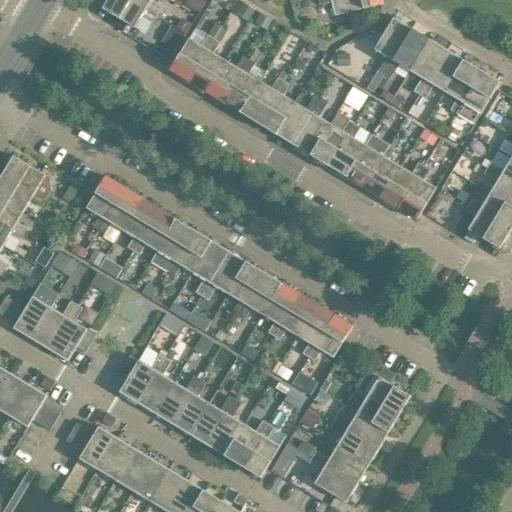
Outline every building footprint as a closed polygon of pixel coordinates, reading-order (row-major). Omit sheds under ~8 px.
[(108,0),(104,8),(136,27),(143,15),(154,21),(157,15),(131,0),(108,0)] [(161,9),(150,3),(152,0),(131,0),(157,15),(161,9)] [(206,0),(192,0),(189,6),(200,12),(207,0),(206,0)] [(318,0),(320,4),(332,1),(337,23),(349,20),(347,12),(383,3),(382,0),(318,0)] [(272,20),(260,13),(254,24),(266,31),(272,20)] [(375,49),(388,56),(380,70),(385,73),(413,28),(394,17),(375,49)] [(183,18),(177,28),(187,33),(192,23),(183,18)] [(216,22),(209,35),(215,38),(216,37),(222,26),(223,26),(216,22)] [(172,25),(163,41),(177,50),(187,34),(172,25)] [(216,37),(215,38),(221,42),(228,30),(222,26),(216,37)] [(391,77),(400,63),(411,70),(430,38),(413,28),(385,73),(391,77)] [(209,35),(202,45),(190,38),(171,70),(189,81),(215,38),(209,35)] [(214,52),(221,42),(215,38),(189,81),(207,91),(226,59),(214,52)] [(422,77),(414,91),(420,94),(448,49),(430,38),(411,70),(422,77)] [(256,49),(250,59),(256,63),(262,52),(256,49)] [(426,98),(434,85),(446,92),(465,60),(448,49),(420,94),(426,98)] [(351,53),(338,54),(339,66),(352,65),(351,53)] [(244,56),(237,66),(226,59),(207,91),(224,102),(250,59),(244,56)] [(254,65),(256,63),(250,59),(224,102),(242,112),(261,80),(266,72),(254,65)] [(457,99),(451,109),(457,113),(483,70),(465,60),(446,92),(457,99)] [(385,74),(379,70),(369,88),(375,91),(385,74)] [(475,124),(501,81),(483,70),(457,113),(475,124)] [(279,77),(272,87),(261,80),(242,112),(259,123),(285,80),(279,77)] [(284,95),(291,84),(285,80),(259,123),(277,134),(297,102),(284,95)] [(368,94),(354,86),(347,97),(361,105),(368,94)] [(395,96),(385,90),(382,95),(391,101),(395,96)] [(315,95),(307,109),(297,102),(277,134),(295,145),(322,99),(315,95)] [(320,116),(328,103),(322,99),(295,145),(312,155),(331,123),(320,116)] [(501,125),(505,117),(493,110),(489,118),(501,125)] [(349,120),(343,130),(331,123),(312,155),(330,166),(355,123),(349,120)] [(355,137),(361,127),(355,123),(330,166),(347,176),(366,144),(355,137)] [(460,131),(450,125),(444,134),(454,140),(460,131)] [(425,129),(420,137),(434,145),(439,137),(425,129)] [(365,187),(390,144),(373,134),(366,144),(347,176),(365,187)] [(442,139),(437,148),(442,151),(448,150),(452,144),(442,139)] [(390,159),(396,148),(390,144),(365,187),(382,197),(401,165),(390,159)] [(53,178),(15,155),(4,174),(46,200),(54,186),(53,178)] [(505,169),(491,161),(488,167),(511,182),(511,158),(505,169)] [(419,162),(413,172),(401,165),(382,197),(399,208),(425,165),(419,162)] [(425,180),(431,169),(425,165),(399,208),(418,219),(437,187),(425,180)] [(484,173),(497,181),(490,193),(511,205),(511,182),(488,167),(484,173)] [(32,199),(42,206),(46,200),(4,174),(0,179),(0,195),(25,210),(32,199)] [(87,208),(100,215),(93,226),(99,229),(125,187),(107,176),(87,208)] [(75,183),(69,192),(84,201),(89,191),(75,183)] [(105,233),(112,222),(123,229),(142,197),(125,187),(99,229),(105,233)] [(462,189),(457,196),(469,203),(473,196),(462,189)] [(484,204),(473,198),(469,204),(511,230),(511,229),(511,205),(490,193),(484,204)] [(29,228),(18,222),(25,210),(0,195),(0,219),(25,234),(29,228)] [(135,236),(128,247),(134,251),(160,208),(142,197),(123,229),(135,236)] [(476,216),(469,229),(471,230),(467,238),(479,245),(484,238),(501,248),(511,230),(469,204),(466,210),(476,216)] [(140,254),(147,244),(158,250),(177,219),(160,208),(134,251),(140,254)] [(11,234),(21,240),(25,234),(0,219),(0,242),(4,245),(11,234)] [(170,257),(163,268),(169,272),(195,229),(177,219),(158,250),(170,257)] [(175,275),(182,265),(193,272),(212,240),(195,229),(169,272),(175,275)] [(204,279),(196,292),(202,296),(230,250),(212,240),(193,272),(204,279)] [(78,243),(74,250),(84,256),(88,249),(78,243)] [(45,246),(36,260),(46,266),(55,252),(45,246)] [(96,248),(89,259),(100,266),(107,254),(96,248)] [(209,300),(217,286),(228,293),(247,261),(230,250),(202,296),(209,300)] [(57,266),(70,274),(77,262),(64,254),(57,266)] [(240,300),(234,311),(239,314),(265,271),(247,261),(228,293),(240,300)] [(116,262),(109,272),(118,278),(124,267),(116,262)] [(246,318),(252,307),(263,314),(282,282),(265,271),(239,314),(246,318)] [(91,283),(100,289),(107,277),(98,272),(91,283)] [(149,282),(143,292),(153,298),(159,288),(149,282)] [(275,321),(269,332),(275,335),(300,293),(282,282),(263,314),(275,321)] [(41,300),(48,288),(41,284),(15,328),(33,339),(52,307),(41,300)] [(281,339),(287,328),(299,335),(318,303),(300,293),(275,335),(281,339)] [(0,307),(0,312),(13,321),(22,305),(7,296),(0,307)] [(72,300),(64,314),(52,307),(33,339),(50,349),(78,304),(72,300)] [(310,342),(303,353),(310,357),(335,314),(318,303),(299,335),(310,342)] [(84,308),(78,304),(50,349),(69,360),(77,347),(83,338),(88,329),(76,321),(84,308)] [(206,331),(212,320),(194,309),(188,320),(206,331)] [(172,332),(179,320),(167,313),(160,325),(172,332)] [(316,360),(322,350),(334,357),(354,325),(335,314),(310,357),(316,360)] [(97,334),(88,329),(83,338),(92,343),(97,334)] [(92,343),(83,338),(77,347),(86,352),(92,343)] [(358,351),(347,345),(341,355),(351,361),(358,351)] [(166,357),(147,346),(139,360),(134,369),(129,378),(120,392),(139,403),(166,357)] [(139,360),(131,354),(125,363),(134,369),(139,360)] [(164,374),(172,361),(166,357),(139,403),(156,413),(175,381),(164,374)] [(134,369),(125,363),(120,372),(129,378),(134,369)] [(0,365),(0,393),(12,373),(0,365)] [(282,365),(277,373),(288,379),(293,371),(282,365)] [(379,375),(370,370),(359,388),(401,414),(412,395),(390,382),(395,374),(384,367),(379,375)] [(12,373),(0,393),(0,409),(10,416),(30,384),(12,373)] [(41,384),(51,390),(56,381),(47,375),(41,384)] [(195,375),(187,388),(175,381),(156,413),(174,424),(201,379),(195,375)] [(318,382),(312,378),(304,390),(311,394),(318,382)] [(199,395),(207,382),(201,379),(174,424),(191,434),(210,402),(199,395)] [(346,389),(365,400),(358,412),(390,431),(401,414),(359,388),(349,383),(346,389)] [(48,395),(30,384),(10,416),(29,427),(33,419),(39,410),(44,401),(48,395)] [(292,388),(285,400),(301,409),(308,398),(292,388)] [(321,389),(315,400),(325,406),(331,395),(321,389)] [(230,396),(222,409),(210,402),(191,434),(209,445),(236,400),(230,396)] [(234,416),(242,403),(236,400),(209,445),(226,455),(245,423),(234,416)] [(53,407),(44,401),(39,410),(48,416),(53,407)] [(62,412),(53,407),(48,416),(56,421),(62,412)] [(308,409),(301,421),(313,429),(321,417),(308,409)] [(48,416),(39,410),(33,419),(42,425),(48,416)] [(112,427),(118,418),(108,412),(103,421),(112,427)] [(351,423),(338,415),(334,421),(380,449),(390,431),(358,412),(351,423)] [(56,421),(48,416),(42,425),(51,430),(56,421)] [(263,420),(257,430),(245,423),(226,455),(243,466),(269,423),(263,420)] [(331,427),(344,435),(337,447),(369,466),(380,449),(334,421),(331,427)] [(87,427),(78,422),(72,431),(81,436),(87,427)] [(281,445),(269,438),(275,427),(269,423),(243,466),(262,477),(281,445)] [(118,437),(100,426),(96,433),(90,442),(85,451),(81,457),(99,468),(118,437)] [(96,433),(87,427),(81,436),(90,442),(96,433)] [(81,436),(72,431),(67,440),(76,445),(81,436)] [(81,436),(76,445),(85,451),(90,442),(81,436)] [(117,479),(135,447),(118,437),(99,468),(117,479)] [(289,442),(284,450),(296,457),(298,455),(309,462),(313,456),(289,442)] [(134,489),(153,458),(135,447),(117,479),(134,489)] [(330,458),(317,450),(313,456),(358,483),(369,466),(337,447),(330,458)] [(358,483),(313,456),(309,462),(323,470),(316,482),(310,478),(303,489),(321,500),(327,490),(347,502),(358,483)] [(152,500),(170,469),(153,458),(134,489),(152,500)] [(169,510),(188,479),(170,469),(152,500),(169,510)] [(171,511),(191,511),(205,490),(188,479),(169,510),(171,511)] [(215,511),(223,500),(205,490),(191,511),(215,511)] [(234,501),(244,507),(249,498),(240,492),(234,501)] [(240,511),(241,511),(223,500),(215,511),(240,511)]
